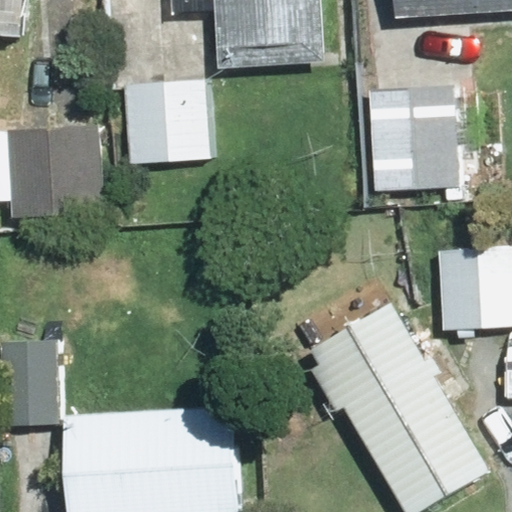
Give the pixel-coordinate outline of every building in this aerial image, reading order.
[(328,62),(323,0),(220,0),(225,69),(328,62)] [(511,0),(399,0),(400,16),(511,9),(511,0)] [(217,77),(134,78),(134,163),(217,163),(217,77)] [(462,85),(374,85),(373,189),(461,190),(462,85)] [(0,134),(0,201),(16,201),(17,220),(108,219),(107,133),(0,134)] [(511,245),(450,244),(447,330),(511,332),(511,245)] [(424,511),(496,470),(395,301),(306,353),(400,511),(424,511)] [(61,343),(2,343),(2,426),(61,426),(61,343)] [(245,511),(238,404),(66,416),(72,511),(245,511)]
